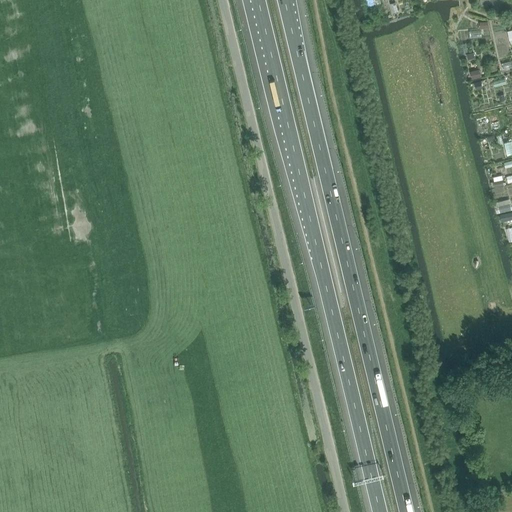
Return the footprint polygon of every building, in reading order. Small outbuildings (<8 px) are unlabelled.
[(459,26),(459,34),(470,34),(470,26),(459,26)] [(503,51),(511,50),(510,35),(501,36),(503,51)] [(483,65),(472,65),(472,73),(483,73),(483,65)] [(511,127),(511,124),(510,114),(500,116),(502,129),(511,127)] [(501,176),(495,177),(496,190),(511,189),(511,180),(501,181),(501,176)] [(497,206),(511,205),(511,196),(497,196),(497,206)]
